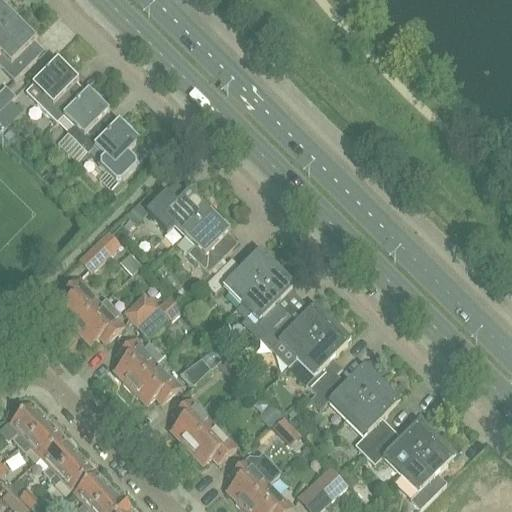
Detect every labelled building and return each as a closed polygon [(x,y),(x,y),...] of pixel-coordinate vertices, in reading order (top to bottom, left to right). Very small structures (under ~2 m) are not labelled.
[(0,37),(16,22),(0,5),(0,37)] [(0,37),(0,56),(1,58),(0,59),(0,70),(14,84),(37,62),(27,52),(36,42),(16,22),(0,37)] [(57,127),(64,120),(63,120),(81,102),(80,102),(71,92),(79,84),(58,63),(32,89),(33,89),(26,96),(37,106),(57,127)] [(0,95),(0,115),(16,100),(6,90),(0,95)] [(63,120),(64,120),(74,130),(67,137),(88,157),(95,151),(94,150),(110,134),(100,124),(109,115),(88,94),(80,102),(81,102),(63,120)] [(94,150),(95,151),(105,161),(98,167),(118,188),(134,171),(124,161),(140,145),(119,124),(110,134),(94,150)] [(40,183),(50,192),(58,183),(48,174),(40,183)] [(174,229),(185,240),(210,215),(189,194),(177,207),(166,196),(147,216),(167,236),(174,229)] [(131,215),(137,221),(143,215),(137,209),(131,215)] [(185,240),(195,250),(188,257),(209,278),(227,260),(216,249),(230,235),(210,215),(185,240)] [(78,264),(88,275),(91,278),(121,249),(108,236),(78,264)] [(205,289),(209,293),(215,299),(223,291),(241,309),(275,275),(257,257),(239,274),(230,265),(205,289)] [(241,309),(259,326),(250,334),(261,345),(285,320),(276,311),(293,293),(275,275),(241,309)] [(57,314),(75,333),(100,309),(76,284),(60,300),(66,306),(57,314)] [(124,318),(136,330),(159,309),(158,309),(147,297),(145,300),(124,318)] [(178,298),(175,303),(181,310),(187,304),(182,299),(178,298)] [(184,315),(170,299),(158,309),(159,309),(136,330),(146,342),(168,322),(171,326),(184,315)] [(123,334),(114,324),(120,318),(106,303),(100,309),(75,333),(91,351),(100,343),(106,350),(123,334)] [(278,346),(296,364),(330,330),(312,312),(295,329),(285,320),(261,345),(270,354),(278,346)] [(296,364),(314,382),(306,390),(315,399),(316,399),(335,380),(340,375),(330,365),(348,348),(330,330),(296,364)] [(114,375),(131,393),(156,369),(164,362),(149,347),(142,354),(133,345),(117,360),(122,366),(114,375)] [(234,350),(229,355),(234,360),(239,355),(234,350)] [(193,390),(202,381),(216,368),(207,359),(181,378),(193,390)] [(226,362),(219,368),(234,386),(242,380),(226,362)] [(179,394),(156,369),(131,393),(148,411),(156,403),(163,410),(179,394)] [(328,407),(346,424),(380,390),(363,372),(345,390),(335,380),(316,399),(315,399),(310,405),(320,415),(328,407)] [(205,399),(220,382),(214,377),(198,393),(205,399)] [(346,424),(363,442),(355,450),(365,460),(390,436),(379,425),(397,407),(380,390),(346,424)] [(171,435),(188,453),(212,430),(200,417),(189,405),(176,417),(173,420),(179,427),(171,435)] [(294,406),(285,415),(292,422),(301,413),(294,406)] [(270,432),(282,420),(271,407),(258,419),(270,432)] [(9,428),(19,439),(14,445),(19,450),(47,425),(31,408),(21,417),(9,428)] [(290,425),(299,434),(308,424),(300,415),(290,425)] [(284,421),(273,432),(282,441),(293,431),(284,421)] [(62,441),(47,425),(19,450),(25,457),(34,467),(40,461),(62,441)] [(383,461),(401,479),(435,445),(417,427),(399,445),(390,436),(365,460),(374,469),(383,461)] [(229,447),(212,430),(188,453),(204,471),(213,464),(219,470),(238,452),(231,445),(229,447)] [(77,457),(62,441),(40,461),(49,471),(42,477),(49,484),(55,477),(77,457)] [(422,511),(444,490),(434,480),(452,462),(435,445),(401,479),(418,497),(410,505),(416,511),(422,511)] [(71,495),(93,474),(77,457),(55,477),(49,484),(55,489),(61,483),(71,495)] [(227,495),(242,511),(244,511),(268,490),(252,473),(254,471),(248,463),(229,481),(235,487),(227,495)] [(305,511),(339,480),(329,470),(296,501),(305,511)] [(343,483),(352,491),(360,482),(350,474),(343,483)] [(73,497),(84,508),(79,511),(91,511),(111,493),(95,476),(73,497)] [(339,480),(305,511),(306,511),(323,511),(347,490),(339,480)] [(10,490),(16,496),(25,489),(19,482),(10,490)] [(501,511),(477,487),(458,506),(464,511),(501,511)] [(293,511),(287,506),(285,507),(268,490),(244,511),(293,511)] [(19,501),(25,507),(33,499),(27,493),(19,501)] [(124,511),(126,510),(111,493),(91,511),(124,511)] [(9,495),(8,495),(1,502),(11,511),(18,504),(9,495)] [(31,511),(39,505),(33,499),(25,507),(30,511),(31,511)] [(32,511),(50,511),(45,507),(46,507),(42,503),(32,511)]
